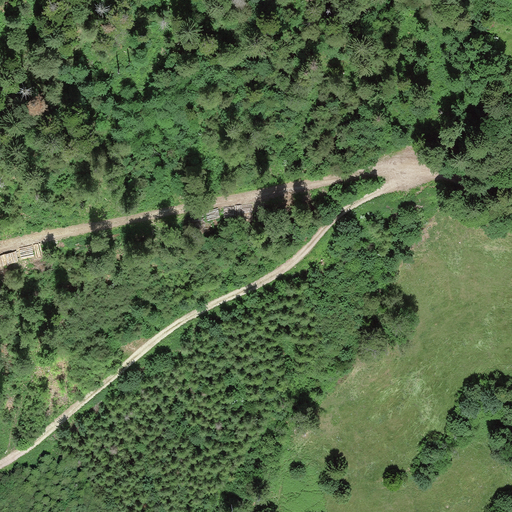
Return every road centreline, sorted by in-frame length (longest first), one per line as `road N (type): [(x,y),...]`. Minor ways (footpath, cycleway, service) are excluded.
road 1 (track): [(410,172),(352,205),(277,275),(154,342),(0,466)]
road 2 (track): [(0,246),(331,182)]
